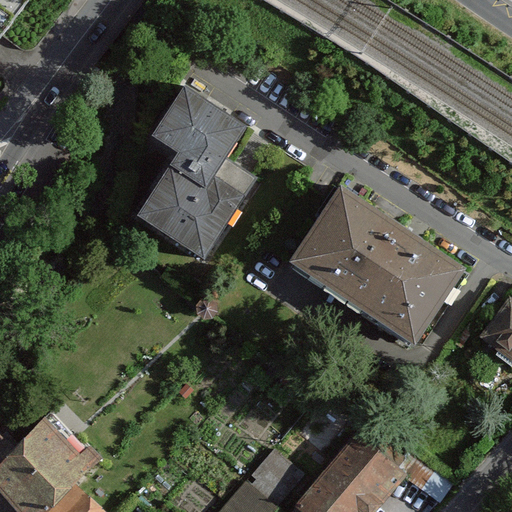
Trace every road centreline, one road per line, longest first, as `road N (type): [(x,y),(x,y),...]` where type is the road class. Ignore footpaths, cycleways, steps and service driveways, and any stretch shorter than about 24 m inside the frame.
road 1 (residential): [(197,70),(511,269)]
road 2 (secondary): [(117,0),(0,153)]
